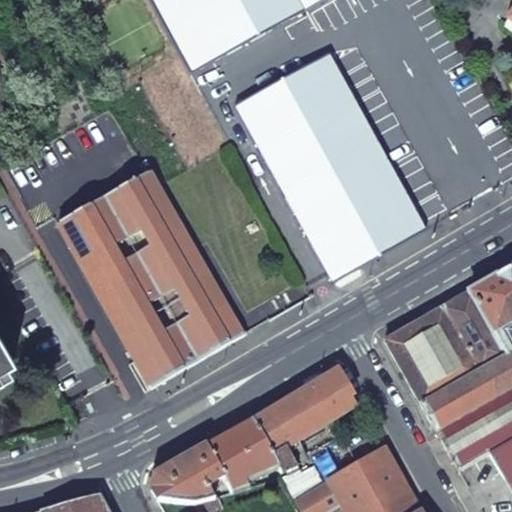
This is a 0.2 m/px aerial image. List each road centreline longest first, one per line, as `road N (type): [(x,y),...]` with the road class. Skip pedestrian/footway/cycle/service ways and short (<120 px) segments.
road 1 (tertiary): [(104,457),(343,319)]
road 2 (unknown): [(138,439),(0,238)]
road 3 (residential): [(343,319),(450,511)]
road 4 (tertiary): [(343,319),(511,222)]
